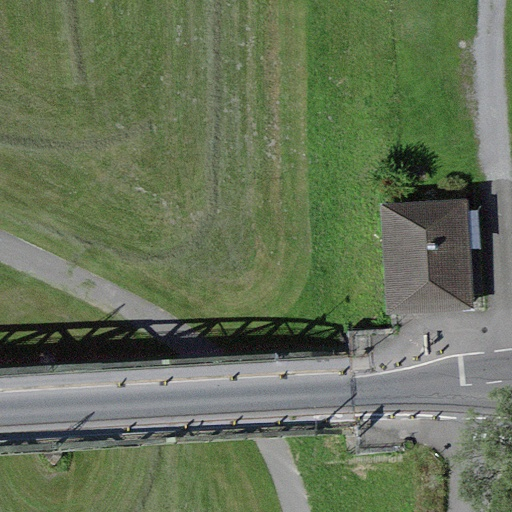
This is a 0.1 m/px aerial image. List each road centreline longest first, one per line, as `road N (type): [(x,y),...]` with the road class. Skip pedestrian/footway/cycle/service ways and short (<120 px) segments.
road 1 (tertiary): [(511,384),(0,413)]
road 2 (track): [(308,511),(287,448),(212,350),(0,240)]
